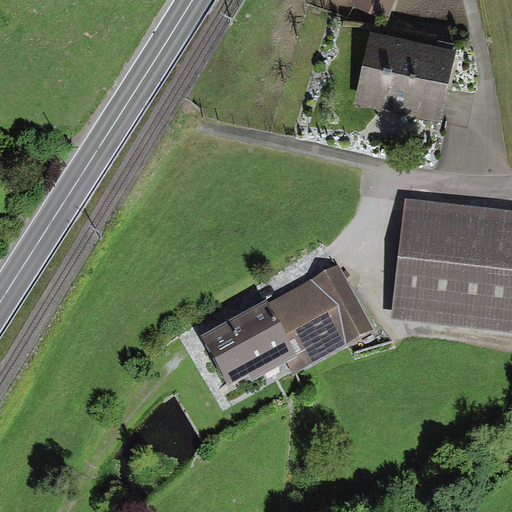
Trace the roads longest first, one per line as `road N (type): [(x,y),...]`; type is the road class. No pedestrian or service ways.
road 1 (track): [(58,511),(97,442),(188,337),(332,252),(367,219),(381,168)]
road 2 (primary): [(0,299),(194,0)]
